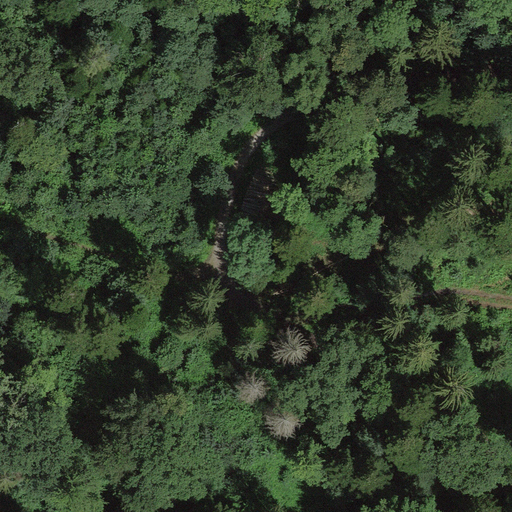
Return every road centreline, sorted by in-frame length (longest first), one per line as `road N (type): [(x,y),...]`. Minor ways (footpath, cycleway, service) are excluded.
road 1 (track): [(511,68),(299,108),(247,161),(201,271)]
road 2 (track): [(210,283),(381,378),(460,444),(511,505)]
road 3 (track): [(0,224),(201,271)]
